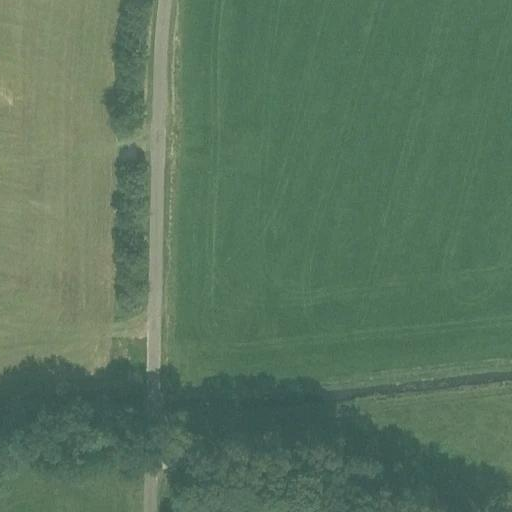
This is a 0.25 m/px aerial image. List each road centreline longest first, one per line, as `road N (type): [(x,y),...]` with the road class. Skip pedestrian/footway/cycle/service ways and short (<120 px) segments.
road 1 (unclassified): [(151,459),(160,40),(168,0)]
road 2 (unclassified): [(399,511),(301,465),(261,455),(151,459)]
